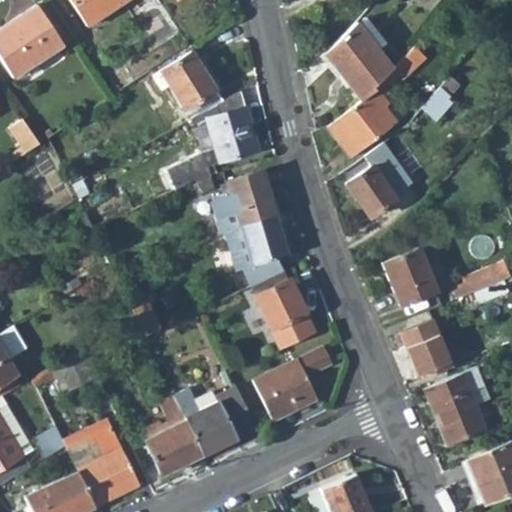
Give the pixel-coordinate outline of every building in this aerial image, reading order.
[(66,0),(84,27),(124,0),(66,0)] [(0,59),(13,79),(62,47),(35,5),(0,28),(0,59)] [(321,55),(342,79),(361,101),(375,91),(373,87),(393,67),(377,49),(386,41),(383,38),(363,14),(356,20),(349,28),(340,37),(331,45),(321,55)] [(361,101),(327,126),(349,157),(395,123),(385,107),(389,105),(382,97),(398,85),(426,56),(414,44),(403,58),(400,61),(394,67),(393,67),(373,87),(375,91),(361,101)] [(223,100),(193,51),(162,71),(168,81),(161,86),(183,123),(217,104),(223,100)] [(161,86),(168,81),(162,71),(155,76),(161,86)] [(431,115),(458,83),(450,75),(422,107),(431,115)] [(217,104),(220,114),(208,117),(216,146),(199,151),(167,168),(173,189),(193,179),(194,179),(210,174),(207,165),(257,150),(242,89),(223,100),(217,104)] [(25,154),(37,145),(20,120),(8,128),(25,154)] [(367,217),(394,199),(371,164),(344,182),(367,217)] [(274,214),(262,171),(225,181),(228,192),(212,197),(217,212),(232,209),(237,224),(274,214)] [(213,188),(210,174),(194,179),(200,193),(213,188)] [(280,271),(273,258),(285,255),(274,214),(237,224),(249,264),(241,267),(247,287),(280,271)] [(399,306),(435,291),(417,248),(381,263),(399,306)] [(313,333),(280,271),(247,287),(279,350),(313,333)] [(470,284),(473,292),(502,280),(503,280),(500,271),(470,284)] [(502,280),(473,292),(472,292),(476,303),(506,290),(502,280)] [(145,307),(131,314),(132,317),(143,339),(158,332),(145,307)] [(417,379),(448,367),(429,320),(399,332),(417,379)] [(95,378),(81,348),(48,368),(60,395),(95,378)] [(306,380),(332,367),(324,348),(254,382),(272,422),(316,401),(306,380)] [(0,353),(0,382),(13,375),(0,353)] [(474,405),(487,399),(474,367),(460,372),(474,405)] [(444,444),(482,428),(474,405),(460,372),(421,388),(444,444)] [(221,419),(232,442),(254,431),(235,390),(227,394),(236,412),(221,419)] [(171,399),(198,457),(232,442),(221,419),(236,412),(227,394),(215,400),(217,405),(197,415),(186,392),(185,392),(171,399)] [(141,443),(158,476),(198,457),(171,399),(156,406),(167,429),(141,443)] [(0,464),(29,447),(4,405),(0,407),(0,464)] [(134,486),(103,419),(58,439),(60,445),(73,471),(89,507),(134,486)] [(50,423),(28,436),(41,457),(60,445),(58,439),(50,423)] [(481,504),(511,490),(511,448),(509,441),(463,460),(481,504)] [(77,511),(89,507),(73,471),(19,496),(23,504),(8,510),(8,511),(77,511)] [(370,511),(357,477),(318,493),(324,511),(370,511)]
